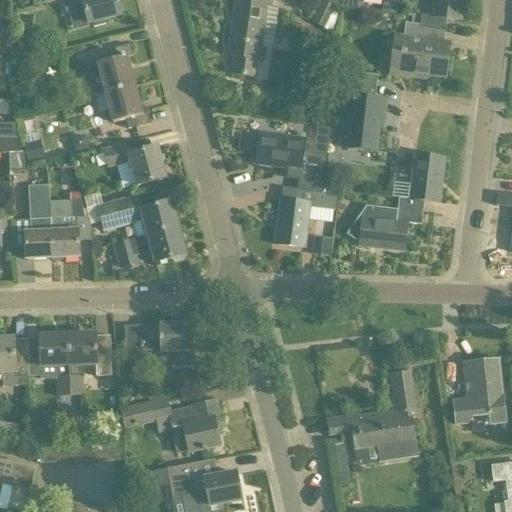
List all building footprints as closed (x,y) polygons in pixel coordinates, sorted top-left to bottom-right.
[(71,15),(84,12),(87,25),(121,17),(116,0),(83,0),(81,1),(80,0),(69,0),(67,0),(71,15)] [(245,0),(245,3),(235,2),(227,57),(232,58),(230,75),(256,79),(265,8),(272,9),(273,0),(245,0)] [(321,0),(342,10),(357,11),(358,0),(383,0),(382,12),(400,14),(400,7),(398,7),(398,0),(321,0)] [(433,0),(432,17),(420,16),(419,28),(444,31),(445,18),(459,20),(461,0),(433,0)] [(340,16),(332,12),(323,31),(331,35),(340,16)] [(442,43),(444,31),(419,28),(420,16),(411,15),(410,24),(404,23),(402,39),(394,38),(392,54),(400,55),(398,72),(445,77),(449,44),(442,43)] [(98,73),(88,76),(94,98),(104,95),(105,98),(135,91),(130,73),(135,72),(131,57),(132,57),(129,45),(113,50),(116,60),(96,65),(98,73)] [(341,98),(354,100),(352,115),(350,115),(346,149),(376,153),(380,119),(383,119),(385,101),(375,100),(378,76),(344,72),(341,98)] [(147,113),(141,115),(135,91),(105,98),(112,124),(132,119),(135,129),(151,125),(147,113)] [(0,138),(15,139),(15,125),(0,124),(0,138)] [(319,156),(302,154),(304,141),(259,136),(256,165),(286,169),(285,173),(299,175),(297,191),(314,193),(319,156)] [(0,138),(0,155),(1,155),(3,154),(20,154),(19,139),(15,139),(0,138)] [(24,145),(30,165),(44,161),(39,141),(24,145)] [(108,169),(130,163),(136,187),(164,179),(156,148),(128,156),(125,145),(103,151),(108,169)] [(416,156),(410,201),(398,200),(397,211),(422,214),(423,203),(438,204),(443,159),(416,156)] [(396,184),(395,197),(408,198),(409,184),(396,184)] [(314,193),(297,191),(295,203),(281,201),(275,246),(304,250),(309,205),(328,207),(329,195),(314,193)] [(103,233),(143,223),(146,236),(178,229),(171,202),(141,210),(138,196),(96,207),(103,233)] [(57,262),(57,260),(78,259),(76,224),(68,224),(68,220),(84,219),(80,202),(48,203),(51,260),(51,262),(57,262)] [(35,221),(36,233),(22,234),(22,241),(24,241),(25,261),(51,260),(48,203),(29,204),(30,222),(35,221)] [(403,252),(407,224),(421,226),(422,214),(397,211),(366,208),(347,235),(359,245),(359,247),(403,252)] [(154,265),(171,261),(174,264),(182,262),(183,258),(185,257),(178,229),(146,236),(112,245),(118,270),(139,265),(137,257),(151,253),(154,265)] [(320,237),(317,252),(329,255),(333,240),(320,237)] [(191,326),(170,326),(170,324),(165,325),(165,327),(123,328),(124,353),(158,352),(158,354),(170,353),(171,368),(194,367),(193,352),(192,352),(191,326)] [(39,340),(27,340),(28,377),(42,377),(41,369),(56,368),(57,398),(70,397),(66,335),(61,335),(61,338),(38,338),(39,340)] [(110,337),(94,338),(94,337),(71,337),(71,335),(66,335),(70,397),(84,397),(83,367),(95,367),(95,378),(111,377),(110,337)] [(0,375),(1,375),(2,387),(28,386),(28,377),(27,340),(12,341),(12,339),(0,339),(0,375)] [(490,416),(491,425),(505,423),(499,362),(465,366),(468,401),(454,403),(457,426),(468,425),(471,420),(470,418),(490,416)] [(328,438),(352,434),(357,467),(418,458),(412,420),(416,419),(410,373),(389,376),(395,413),(359,419),(358,415),(325,420),(328,438)] [(176,456),(188,453),(188,454),(218,447),(215,431),(224,428),(217,400),(190,407),(190,408),(170,412),(167,399),(120,410),(124,430),(156,423),(158,435),(171,432),(176,456)] [(99,462),(111,462),(110,438),(98,439),(99,462)] [(123,438),(110,438),(111,462),(124,461),(123,438)] [(86,439),(74,440),(75,463),(87,463),(86,439)] [(98,439),(86,439),(87,463),(99,462),(98,439)] [(62,440),(50,441),(51,464),(63,464),(62,440)] [(74,440),(62,440),(63,464),(75,463),(74,440)] [(39,465),(51,464),(50,441),(38,441),(39,465)] [(334,448),(341,487),(351,485),(345,446),(334,448)] [(225,511),(224,505),(239,502),(234,475),(229,476),(225,459),(167,471),(173,498),(199,493),(202,511),(225,511)] [(0,462),(0,493),(1,487),(29,494),(35,470),(0,462)] [(506,482),(509,503),(504,503),(504,511),(511,511),(511,465),(492,468),(494,484),(506,482)] [(166,470),(132,477),(135,493),(169,486),(166,470)] [(105,511),(60,502),(57,511),(105,511)]
